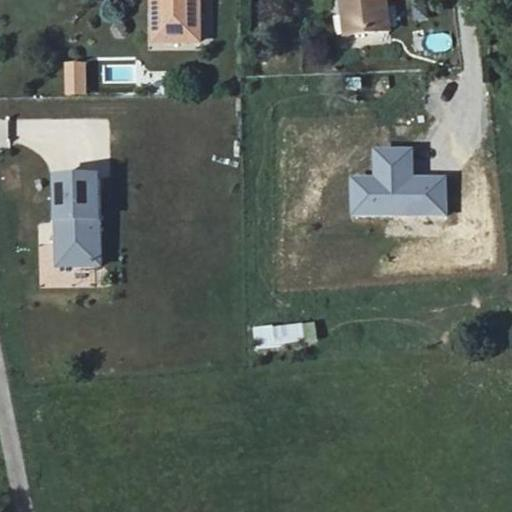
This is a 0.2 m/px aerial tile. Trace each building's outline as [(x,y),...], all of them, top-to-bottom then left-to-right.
[(152,3),(149,49),(194,52),(194,4),(199,4),(199,0),(154,0),(154,4),(152,3)] [(341,0),(345,34),(386,30),(383,0),(341,0)] [(451,35),(429,37),(430,52),(452,50),(451,35)] [(374,149),(373,176),(353,176),(352,214),(445,216),(446,177),(411,177),(412,150),(374,149)] [(101,177),(55,176),(53,266),(99,267),(101,177)] [(315,324),(253,328),(254,349),(317,345),(315,324)]
